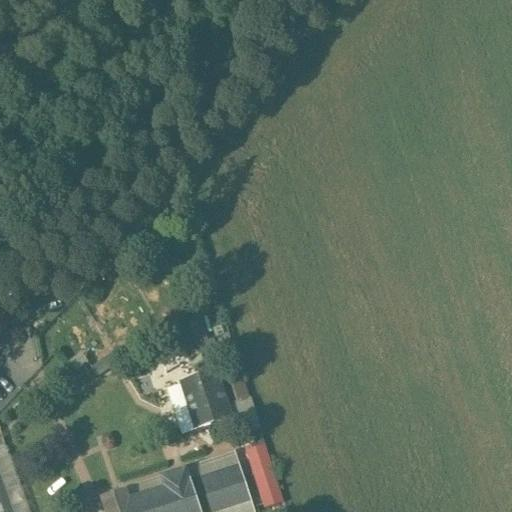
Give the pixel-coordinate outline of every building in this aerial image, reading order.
[(188,320),(181,310),(92,368),(97,377),(188,320)] [(201,321),(190,324),(196,346),(207,343),(201,321)] [(207,343),(196,346),(200,360),(218,355),(214,341),(207,343)] [(216,375),(182,386),(196,433),(231,422),(216,375)] [(105,436),(101,440),(105,450),(111,450),(114,446),(110,436),(105,436)] [(263,446),(245,453),(264,511),(283,505),(263,446)] [(252,511),(234,456),(128,491),(133,509),(134,511),(252,511)] [(27,511),(9,458),(0,461),(0,511),(27,511)] [(128,491),(102,499),(106,511),(123,511),(133,509),(128,491)]
